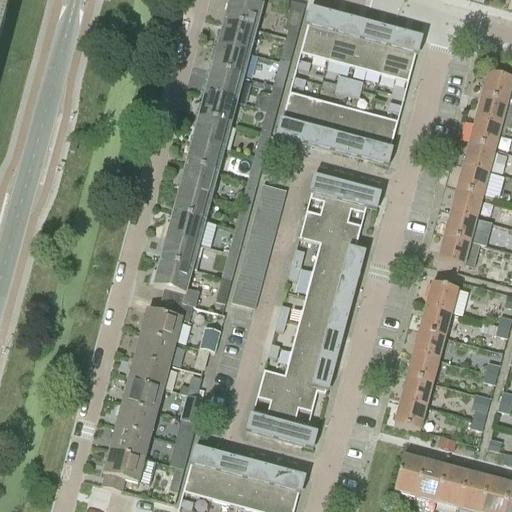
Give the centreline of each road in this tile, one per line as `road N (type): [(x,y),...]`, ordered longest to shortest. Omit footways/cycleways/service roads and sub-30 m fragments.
road 1 (residential): [(62,511),(200,0)]
road 2 (residential): [(327,471),(230,445),(263,320),(305,164),(402,189)]
road 3 (residential): [(327,471),(402,189)]
road 4 (tertiary): [(0,279),(74,0)]
road 5 (residential): [(402,189),(447,19)]
